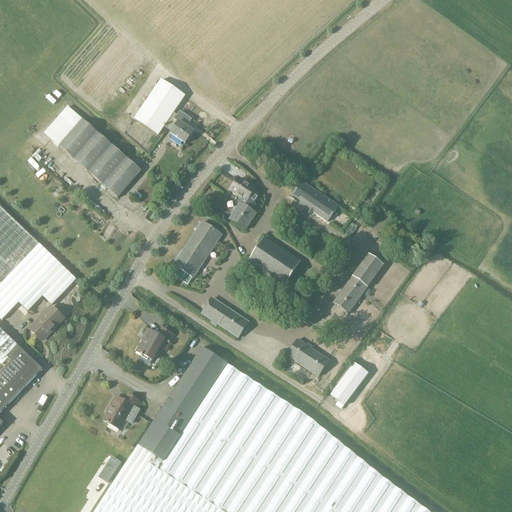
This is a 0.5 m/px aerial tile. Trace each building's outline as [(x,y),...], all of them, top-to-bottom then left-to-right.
[(161,80),(135,119),(159,136),(165,127),(172,132),(171,134),(185,144),(194,132),(186,127),(192,119),(180,112),(174,120),(170,118),(184,98),(161,80)] [(141,171),(82,120),(68,108),(45,135),(59,147),(118,198),(141,171)] [(259,197),(253,193),(255,190),(239,179),(231,190),(244,199),(230,220),(245,230),(256,214),(250,210),(259,197)] [(291,197),(328,222),(338,207),(301,182),(291,197)] [(42,298),(51,306),(76,280),(0,207),(0,318),(2,321),(19,303),(28,312),(42,298)] [(293,217),(284,230),(298,242),(309,230),(293,217)] [(174,266),(193,278),(222,234),(203,222),(201,225),(200,224),(196,229),(198,230),(180,258),(178,257),(174,262),(176,263),(174,266)] [(248,263),(285,287),(301,261),(264,237),(248,263)] [(351,279),(366,290),(384,265),(369,254),(351,279)] [(305,290),(316,298),(323,287),(311,279),(305,290)] [(366,290),(351,279),(334,303),(348,314),(366,290)] [(202,314),(212,321),(211,323),(216,327),(218,325),(239,338),(249,323),(212,299),(202,314)] [(51,308),(30,331),(42,342),(63,319),(51,308)] [(0,426),(2,424),(0,421),(0,413),(42,370),(0,329),(0,426)] [(152,361),(160,347),(165,350),(173,336),(162,329),(158,336),(148,331),(136,352),(152,361)] [(297,340),(287,355),(319,377),(329,362),(311,350),(312,348),(306,344),(305,346),(297,340)] [(154,421),(138,446),(95,511),(427,511),(408,497),(320,428),(202,348),(155,421),(154,421)] [(355,365),(331,397),(343,407),(368,374),(355,365)] [(120,430),(133,407),(136,409),(140,401),(128,394),(124,401),(116,397),(103,421),(120,430)]
